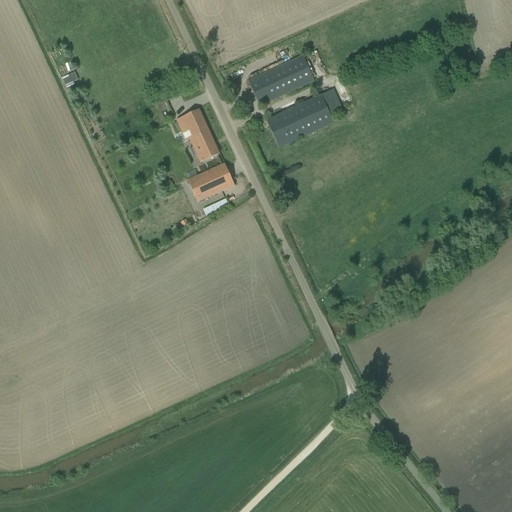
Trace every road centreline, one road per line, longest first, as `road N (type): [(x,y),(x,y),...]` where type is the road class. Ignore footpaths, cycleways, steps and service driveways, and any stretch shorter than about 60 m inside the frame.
road 1 (unclassified): [(168,0),(359,401),(446,511)]
road 2 (track): [(244,511),(359,401)]
